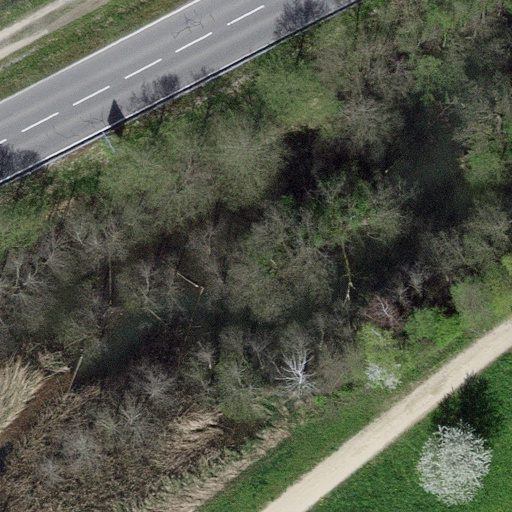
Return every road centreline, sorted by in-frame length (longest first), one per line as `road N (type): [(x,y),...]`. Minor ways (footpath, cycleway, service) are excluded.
road 1 (secondary): [(278,0),(0,139)]
road 2 (track): [(278,511),(511,324)]
